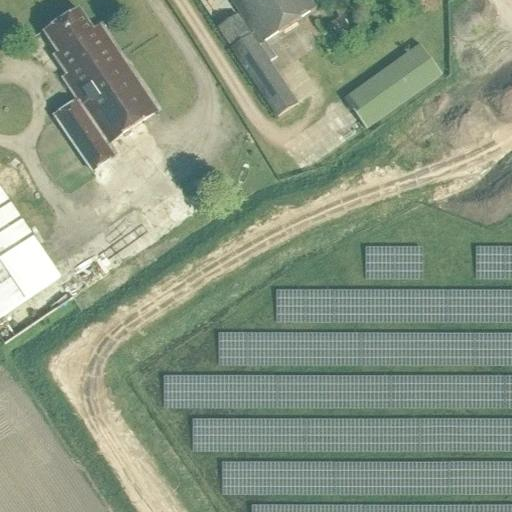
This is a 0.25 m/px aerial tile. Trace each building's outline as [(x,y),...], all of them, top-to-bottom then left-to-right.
[(228,0),(239,15),(218,30),(280,118),(299,105),(260,48),(317,8),(311,0),(228,0)] [(54,118),(91,173),(116,157),(108,146),(158,112),(101,27),(93,33),(79,12),(44,35),(58,56),(54,58),(67,78),(63,81),(77,102),(54,118)] [(420,47),(344,101),(366,131),(441,77),(420,47)] [(136,171),(158,152),(147,139),(125,158),(136,171)] [(0,191),(0,319),(60,279),(0,191)] [(26,202),(18,207),(29,225),(37,219),(26,202)]
